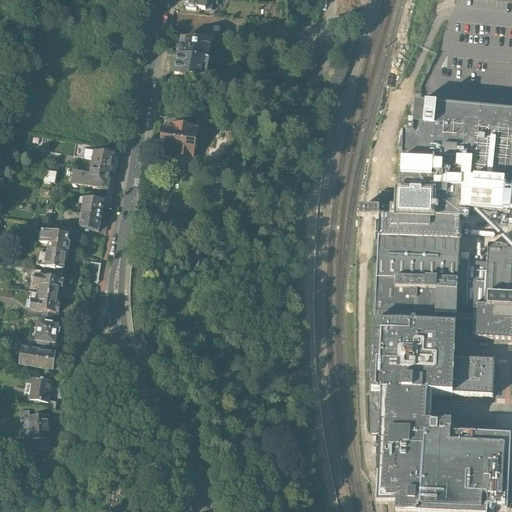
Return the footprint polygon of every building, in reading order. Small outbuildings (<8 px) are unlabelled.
[(206,0),(187,0),(185,1),(184,5),(186,7),(186,8),(196,10),(196,7),(205,9),(206,0)] [(345,38),(336,37),(333,58),(345,59),(346,47),(344,46),(345,38)] [(211,40),(181,38),(180,46),(177,47),(177,51),(178,52),(178,54),(208,59),(211,40)] [(208,59),(178,54),(176,64),(174,65),(174,70),(175,72),(175,74),(185,75),(186,75),(193,77),(194,75),(205,77),(208,59)] [(299,66),(288,65),(286,81),(297,82),(299,66)] [(348,67),(337,65),(336,70),(334,70),(334,75),(332,75),(331,80),(330,80),(329,85),(314,83),(313,94),(327,96),(335,98),(348,67)] [(274,94),(262,93),(259,119),(271,120),(274,94)] [(511,115),(415,106),(413,119),(411,119),(411,124),(413,124),(413,126),(511,136),(511,115)] [(200,112),(183,110),(183,119),(199,120),(200,112)] [(170,128),(163,127),(160,147),(159,153),(166,154),(174,155),(174,156),(192,159),(194,149),(196,147),(197,144),(197,140),(196,137),(198,128),(184,126),(184,122),(173,120),(172,124),(171,124),(170,128)] [(510,438),(460,436),(460,426),(430,424),(432,395),(492,398),(494,362),(453,361),(456,306),(473,307),(471,339),(511,340),(511,247),(487,246),(486,264),(458,262),(460,214),(490,216),(489,227),(500,228),(500,227),(511,228),(511,136),(413,126),(412,130),(408,130),(407,130),(406,135),(402,135),(402,137),(400,199),(399,210),(390,209),(379,208),(378,218),(379,218),(371,392),(371,433),(379,433),(375,503),(395,504),(394,511),(486,511),(487,509),(507,509),(510,439),(510,438)] [(235,131),(211,127),(206,157),(210,158),(208,166),(228,170),(235,131)] [(160,147),(150,145),(149,155),(165,158),(166,154),(159,153),(160,147)] [(114,154),(94,151),(94,152),(86,150),(84,159),(92,161),(90,171),(110,174),(114,154)] [(56,174),(41,171),(39,185),(50,187),(50,185),(54,185),(56,174)] [(110,174),(90,171),(89,175),(73,173),(71,185),(107,191),(110,174)] [(111,197),(100,195),(99,201),(103,201),(103,203),(110,204),(111,197)] [(99,201),(84,198),(81,212),(101,215),(103,203),(103,201),(99,201)] [(101,215),(81,212),(78,229),(98,232),(101,215)] [(60,236),(59,236),(59,235),(41,232),(39,245),(48,246),(47,250),(68,253),(69,245),(67,245),(69,232),(61,231),(60,236)] [(68,253),(47,250),(46,256),(38,255),(36,267),(55,270),(55,275),(62,276),(64,263),(66,263),(68,253)] [(100,263),(87,261),(84,280),(97,282),(100,263)] [(61,280),(35,276),(33,285),(40,286),(39,294),(59,298),(60,289),(62,290),(63,282),(61,282),(61,280)] [(59,298),(39,294),(38,302),(31,301),(30,311),(56,315),(57,314),(59,314),(60,307),(58,307),(59,298)] [(52,324),(47,323),(46,324),(39,323),(36,341),(37,341),(50,343),(55,344),(57,336),(59,334),(60,330),(58,329),(58,326),(52,325),(52,324)] [(50,343),(37,341),(36,348),(49,350),(50,343)] [(56,355),(22,349),(19,365),(53,371),(56,355)] [(56,402),(48,401),(50,392),(51,388),(52,381),(41,379),(40,380),(33,379),(29,400),(39,402),(38,407),(55,410),(56,402)] [(63,381),(52,380),(52,381),(51,388),(62,390),(63,381)] [(48,416),(30,417),(31,439),(29,439),(29,449),(50,448),(49,433),(51,433),(50,420),(48,420),(48,416)]
